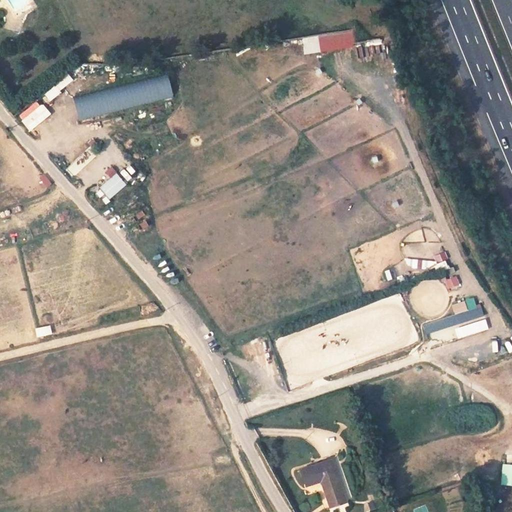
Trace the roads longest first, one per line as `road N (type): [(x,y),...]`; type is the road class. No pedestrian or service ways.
road 1 (residential): [(0,113),(162,298),(286,511)]
road 2 (unknown): [(236,420),(417,358),(511,409)]
road 3 (track): [(172,317),(0,360)]
road 4 (motorway): [(456,0),(511,138)]
